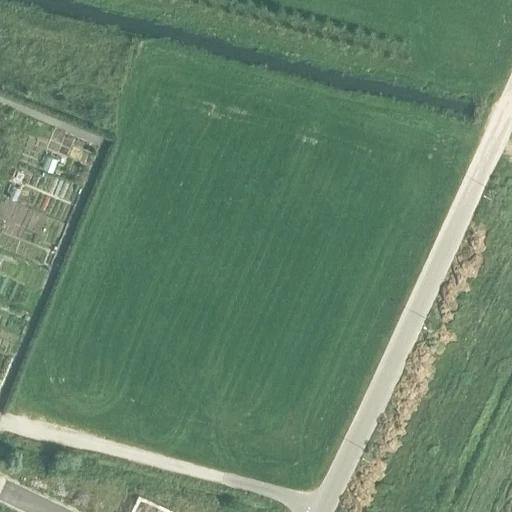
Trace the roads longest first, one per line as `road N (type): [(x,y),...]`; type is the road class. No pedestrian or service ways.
road 1 (unclassified): [(325,510),(511,99)]
road 2 (track): [(214,477),(0,417)]
